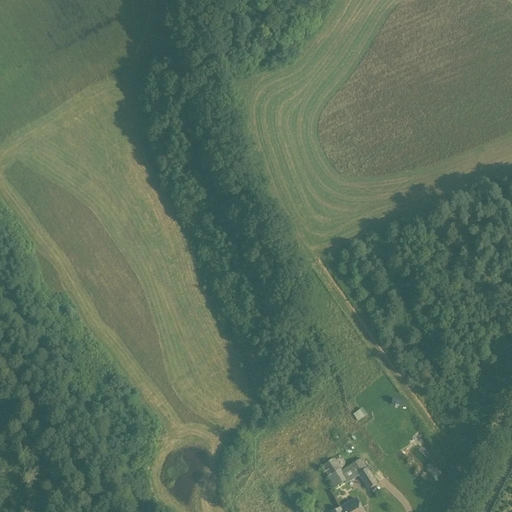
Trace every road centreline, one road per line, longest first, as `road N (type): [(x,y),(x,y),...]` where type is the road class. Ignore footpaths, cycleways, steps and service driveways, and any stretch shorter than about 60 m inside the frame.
road 1 (track): [(0,351),(111,511)]
road 2 (track): [(451,511),(511,397)]
